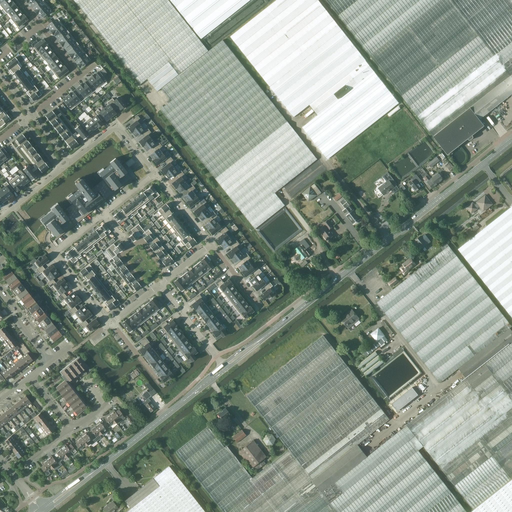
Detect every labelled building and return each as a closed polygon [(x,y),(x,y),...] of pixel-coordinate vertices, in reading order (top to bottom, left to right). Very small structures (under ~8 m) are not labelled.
[(11,0),(5,0),(0,4),(0,5),(3,9),(12,2),(11,0)] [(39,0),(31,6),(33,8),(34,10),(36,12),(46,4),(43,0),(39,0)] [(73,0),(140,85),(147,79),(157,91),(161,88),(172,101),(160,110),(255,229),(285,205),(275,193),(317,159),(223,40),(209,51),(167,0),(73,0)] [(169,0),(201,39),(250,0),(169,0)] [(276,0),(230,36),(270,87),(294,117),(309,105),(318,115),(302,127),(328,159),(399,103),(365,61),(366,60),(341,29),(318,0),(276,0)] [(484,126),(479,120),(470,108),(511,74),(511,0),(325,0),(448,155),(468,139),(469,141),(474,138),(472,136),(484,126)] [(3,9),(7,14),(16,7),(12,2),(3,9)] [(39,16),(41,18),(51,10),(46,4),(36,12),(37,14),(38,14),(39,16)] [(10,18),(20,11),(18,8),(17,8),(16,7),(7,14),(8,13),(11,17),(10,18)] [(10,18),(14,23),(24,15),(23,15),(21,14),(22,13),(20,11),(10,18)] [(27,20),(24,15),(14,23),(17,27),(19,30),(24,26),(23,23),(27,20)] [(58,18),(47,26),(50,30),(50,31),(52,33),(62,24),(58,18)] [(54,34),(57,38),(67,30),(62,24),(52,33),(53,35),(54,34)] [(57,38),(58,40),(60,42),(59,42),(61,44),(72,36),(67,30),(57,38)] [(63,46),(66,50),(76,42),(72,36),(61,44),(63,47),(63,46)] [(33,47),(36,52),(46,44),(43,39),(38,43),(36,40),(31,45),(33,47)] [(66,50),(68,52),(69,54),(70,56),(81,48),(76,42),(66,50)] [(46,44),(36,52),(40,56),(50,48),(48,46),(47,46),(46,44)] [(52,51),(50,48),(40,56),(43,61),(53,53),(51,52),(52,51)] [(72,58),(75,62),(86,54),(81,48),(70,56),(72,58)] [(47,65),(56,58),(53,53),(43,61),(44,61),(45,60),(48,64),(47,65)] [(75,62),(77,64),(80,68),(90,60),(86,54),(75,62)] [(5,65),(8,70),(18,62),(15,57),(5,65)] [(47,65),(51,70),(60,62),(58,59),(56,58),(47,65)] [(8,70),(12,74),(20,68),(17,64),(19,62),(18,62),(8,70)] [(54,74),(64,66),(63,67),(62,65),(63,64),(60,62),(51,70),(54,74)] [(68,71),(64,66),(54,74),(58,79),(60,77),(61,78),(63,75),(68,71)] [(12,74),(15,79),(24,72),(20,68),(12,74)] [(24,72),(15,79),(19,83),(29,75),(27,77),(24,72)] [(98,72),(94,75),(94,74),(92,76),(100,86),(106,82),(99,72),(98,72)] [(511,74),(470,108),(479,120),(511,94),(511,74)] [(19,83),(23,88),(33,80),(29,75),(19,83)] [(87,81),(94,91),(100,86),(92,76),(90,77),(90,78),(87,81)] [(23,88),(26,92),(34,86),(31,81),(33,80),(23,88)] [(94,91),(87,81),(86,81),(83,84),(82,84),(80,85),(89,96),(94,91)] [(75,90),(83,100),(89,96),(80,85),(78,87),(75,90)] [(26,92),(30,97),(38,90),(34,86),(26,92)] [(38,90),(30,97),(33,101),(41,95),(38,90)] [(83,100),(75,90),(75,91),(74,90),(71,93),(70,93),(68,94),(77,105),(83,100)] [(63,100),(71,110),(77,105),(68,94),(66,96),(67,96),(63,99),(63,100)] [(117,106),(118,107),(120,110),(125,106),(121,100),(122,100),(120,97),(119,97),(118,97),(114,101),(112,98),(109,100),(115,108),(117,106)] [(108,105),(104,108),(111,117),(116,113),(113,110),(115,108),(109,100),(106,103),(108,105)] [(74,139),(80,135),(74,129),(75,128),(60,109),(62,107),(60,109),(58,107),(61,105),(60,104),(52,111),(45,116),(50,123),(55,129),(61,136),(66,143),(71,149),(78,144),(74,139)] [(111,117),(104,108),(100,112),(98,109),(95,112),(102,121),(102,120),(101,119),(103,117),(106,121),(111,117)] [(10,119),(7,115),(0,120),(0,126),(0,127),(10,119)] [(90,118),(97,127),(98,127),(102,124),(101,123),(102,123),(96,116),(92,119),(90,117),(90,118)] [(131,133),(140,126),(136,121),(140,119),(138,116),(132,120),(134,123),(128,128),(131,133)] [(93,130),(97,127),(90,118),(86,121),(93,130)] [(89,133),(93,130),(86,121),(81,125),(89,133)] [(83,140),(88,136),(79,125),(75,128),(74,129),(80,135),(83,140)] [(143,130),(140,126),(131,133),(132,132),(133,134),(135,137),(135,136),(136,137),(142,132),(143,134),(149,130),(147,127),(143,130)] [(139,142),(142,146),(151,140),(147,135),(151,132),(149,130),(143,134),(145,137),(139,142)] [(33,172),(38,168),(41,173),(48,167),(43,161),(38,154),(33,147),(27,141),(22,134),(15,140),(7,146),(7,147),(10,145),(12,147),(9,149),(12,147),(27,166),(31,170),(33,172)] [(151,140),(142,146),(142,147),(143,146),(144,148),(146,151),(146,150),(147,151),(153,146),(154,148),(160,144),(158,141),(154,144),(151,140)] [(153,160),(162,154),(158,149),(162,146),(160,144),(154,148),(156,151),(150,155),(151,156),(150,156),(152,159),(153,158),(154,160),(153,160)] [(2,148),(0,149),(0,157),(3,161),(9,156),(2,148)] [(162,154),(153,160),(157,165),(164,160),(165,162),(171,158),(169,155),(165,158),(162,154)] [(437,157),(428,164),(431,167),(439,161),(437,157)] [(132,179),(126,172),(115,158),(110,162),(111,164),(99,174),(104,180),(90,190),(81,179),(75,184),(79,189),(68,198),(73,204),(63,212),(57,204),(51,209),(52,210),(41,220),(46,226),(47,225),(56,236),(58,239),(132,180),(132,179)] [(171,158),(165,162),(167,165),(161,170),(164,174),(173,168),(169,163),(173,160),(171,158)] [(33,172),(31,170),(27,166),(23,169),(31,180),(36,177),(33,172)] [(176,172),(173,168),(164,174),(165,175),(165,174),(166,176),(168,179),(168,178),(169,179),(175,174),(176,176),(182,172),(180,169),(176,172)] [(176,176),(178,179),(172,184),(175,188),(184,182),(180,177),(184,174),(182,172),(176,176)] [(17,175),(24,184),(29,181),(23,173),(19,177),(18,175),(17,175)] [(436,185),(439,182),(436,178),(438,176),(435,173),(433,174),(434,175),(431,179),(436,185)] [(413,180),(409,184),(415,192),(422,187),(417,181),(420,179),(416,174),(411,178),(413,180)] [(13,178),(20,187),(24,184),(17,175),(13,178)] [(429,184),(432,188),(436,185),(431,179),(429,180),(425,176),(423,179),(424,181),(423,181),(427,185),(429,184)] [(21,188),(20,187),(13,178),(9,182),(16,191),(17,191),(21,188)] [(388,180),(378,188),(383,194),(388,190),(389,191),(394,187),(397,191),(399,189),(395,185),(393,186),(388,180)] [(12,195),(11,193),(10,191),(12,189),(13,191),(6,182),(3,184),(5,187),(1,190),(8,199),(12,195)] [(187,186),(184,182),(175,188),(176,189),(176,188),(177,190),(179,192),(180,192),(186,188),(188,190),(193,186),(191,183),(187,186)] [(147,189),(155,199),(159,195),(151,186),(147,189)] [(188,190),(189,192),(183,197),(184,198),(183,198),(185,200),(186,200),(187,202),(186,202),(195,196),(191,191),(195,188),(193,186),(188,190)] [(308,202),(317,195),(310,187),(302,194),(308,202)] [(143,193),(149,201),(153,198),(155,199),(147,189),(143,193)] [(138,196),(145,204),(149,201),(143,193),(138,196)] [(479,207),(483,212),(492,205),(485,195),(476,202),(477,203),(475,205),(473,203),(466,207),(471,214),(477,209),(477,208),(479,207)] [(141,208),(145,204),(138,196),(134,199),(141,208)] [(186,202),(190,207),(197,202),(199,204),(204,200),(202,197),(199,200),(195,196),(186,202)] [(130,203),(138,212),(137,211),(141,208),(134,199),(130,203)] [(199,204),(200,206),(194,212),(197,216),(206,210),(202,205),(206,202),(204,200),(199,204)] [(133,216),(138,212),(130,203),(126,206),(133,216)] [(158,211),(161,215),(169,208),(166,204),(158,211)] [(350,205),(345,209),(342,211),(353,224),(360,219),(350,205)] [(122,209),(128,218),(132,214),(133,216),(126,206),(122,209)] [(511,206),(481,230),(479,232),(458,249),(511,317),(511,206)] [(161,215),(164,219),(173,213),(169,208),(161,215)] [(124,221),(128,218),(122,209),(117,213),(124,221)] [(210,214),(206,210),(197,216),(198,216),(200,218),(199,218),(201,220),(202,220),(208,216),(210,218),(215,214),(213,211),(210,214)] [(119,224),(124,221),(117,213),(113,216),(119,224)] [(164,219),(168,223),(176,217),(173,213),(164,219)] [(217,216),(215,214),(210,218),(211,220),(206,225),(205,226),(207,228),(208,228),(209,230),(208,230),(209,230),(217,223),(213,219),(217,216)] [(176,217),(168,223),(171,228),(179,221),(176,217)] [(319,230),(327,240),(333,235),(329,230),(333,227),(328,220),(324,223),(325,225),(319,230)] [(179,221),(171,228),(174,232),(173,233),(183,225),(179,221)] [(106,235),(110,232),(104,223),(99,227),(106,235)] [(217,223),(209,230),(212,235),(219,230),(221,232),(226,228),(224,225),(221,228),(217,223)] [(138,238),(137,238),(135,234),(138,232),(141,236),(145,232),(144,232),(138,224),(131,230),(133,233),(129,236),(133,242),(138,238)] [(183,225),(173,233),(176,237),(186,230),(183,225)] [(102,239),(106,235),(99,227),(95,230),(102,239)] [(222,234),(216,240),(220,244),(228,237),(225,233),(228,230),(226,228),(221,232),(222,234)] [(148,229),(144,232),(145,232),(147,236),(143,239),(147,243),(156,236),(154,237),(148,229)] [(97,242),(102,239),(95,230),(91,234),(97,242)] [(180,241),(180,242),(190,234),(186,230),(176,237),(177,237),(178,236),(181,240),(180,241)] [(93,245),(97,242),(91,234),(87,237),(94,247),(94,246),(93,245)] [(180,242),(183,246),(193,238),(190,234),(180,242)] [(424,242),(426,245),(430,242),(425,235),(421,238),(420,236),(416,240),(420,246),(424,242)] [(150,247),(153,251),(162,244),(156,236),(147,243),(151,240),(153,243),(150,247)] [(90,250),(94,247),(87,237),(82,240),(90,250)] [(220,244),(222,245),(221,246),(223,248),(224,248),(230,244),(232,246),(237,242),(235,239),(232,242),(228,237),(220,244)] [(193,238),(183,246),(185,245),(188,249),(196,242),(193,238)] [(86,253),(90,250),(82,240),(78,244),(86,253)] [(296,253),(293,256),(297,261),(300,258),(302,260),(308,255),(303,248),(306,246),(302,241),(299,243),(300,245),(294,250),(296,253)] [(239,244),(237,242),(232,246),(233,248),(227,254),(231,258),(239,251),(236,247),(239,244)] [(440,383),(458,368),(510,328),(511,326),(447,243),(441,248),(443,250),(376,302),(440,383)] [(86,253),(78,244),(74,247),(80,255),(84,252),(86,253)] [(116,255),(113,251),(116,249),(119,253),(124,249),(120,244),(116,247),(113,244),(106,250),(112,258),(116,255)] [(162,244),(153,251),(157,248),(160,251),(156,254),(159,259),(167,253),(161,245),(162,244)] [(76,258),(80,255),(74,247),(70,250),(77,260),(78,260),(76,258)] [(73,263),(77,260),(70,250),(65,254),(73,263)] [(231,258),(233,259),(232,260),(234,262),(235,262),(241,258),(243,260),(248,256),(246,253),(243,256),(239,251),(231,258)] [(173,261),(167,253),(159,259),(163,256),(166,259),(162,262),(166,267),(173,261)] [(38,272),(43,267),(41,265),(48,260),(44,255),(40,258),(36,260),(37,261),(34,263),(38,268),(36,269),(38,272)] [(250,258),(248,256),(243,260),(245,262),(239,267),(238,268),(240,270),(241,270),(242,271),(250,265),(247,261),(250,258)] [(201,262),(208,271),(213,267),(212,265),(212,264),(210,262),(209,262),(205,257),(201,261),(201,262)] [(115,269),(122,263),(119,258),(115,261),(112,258),(108,261),(115,269)] [(411,258),(403,265),(407,270),(415,264),(411,258)] [(204,274),(208,271),(201,262),(200,263),(199,262),(196,264),(204,274)] [(121,277),(128,271),(125,266),(121,269),(118,266),(122,263),(115,269),(121,277)] [(42,272),(45,277),(55,270),(55,269),(52,264),(45,270),(43,267),(38,272),(40,274),(42,272)] [(200,278),(204,274),(196,264),(194,266),(194,267),(192,268),(200,278)] [(93,269),(89,265),(80,272),(83,277),(93,269)] [(254,270),(250,265),(242,271),(241,272),(245,277),(252,272),(254,274),(259,269),(257,267),(254,270)] [(195,281),(200,278),(192,268),(188,272),(195,281)] [(25,288),(10,269),(1,276),(16,295),(14,297),(18,302),(20,300),(27,308),(24,310),(23,311),(24,312),(24,313),(25,313),(26,312),(29,310),(35,318),(32,320),(36,325),(39,323),(54,342),(62,335),(47,317),(49,315),(45,310),(43,312),(27,291),(29,290),(27,287),(26,287),(25,288)] [(93,269),(83,277),(86,281),(96,273),(93,269)] [(262,278),(259,274),(261,272),(259,269),(254,274),(255,276),(256,276),(251,280),(250,281),(249,282),(251,284),(252,284),(253,285),(262,278)] [(49,285),(54,281),(52,279),(58,274),(58,273),(56,271),(55,270),(45,277),(49,281),(47,283),(49,285)] [(131,274),(127,277),(125,274),(128,271),(121,277),(127,284),(135,278),(131,274)] [(220,271),(213,276),(216,279),(222,274),(220,271)] [(191,285),(195,281),(188,272),(186,273),(183,275),(191,285)] [(96,273),(86,281),(90,285),(98,279),(95,274),(96,273)] [(179,279),(187,288),(191,285),(183,275),(180,277),(181,278),(179,279)] [(395,277),(388,283),(391,286),(398,281),(395,277)] [(56,291),(66,283),(65,283),(66,283),(62,278),(56,283),(54,281),(49,285),(50,288),(53,286),(56,291)] [(127,284),(133,292),(141,286),(137,282),(133,285),(131,282),(135,279),(135,278),(127,284)] [(179,290),(180,290),(182,292),(187,288),(179,279),(179,278),(174,282),(178,287),(177,288),(179,290)] [(265,288),(270,284),(268,281),(266,283),(262,278),(253,285),(253,286),(256,291),(263,285),(265,288)] [(98,279),(90,285),(93,289),(101,283),(98,279)] [(218,288),(222,292),(231,285),(232,284),(228,280),(224,283),(220,279),(214,283),(218,288)] [(66,283),(56,291),(60,295),(57,297),(59,299),(65,295),(63,293),(69,288),(69,287),(67,285),(66,283)] [(93,289),(97,294),(105,287),(101,283),(93,289)] [(274,292),(270,288),(272,286),(270,284),(265,288),(267,290),(260,295),(264,300),(268,297),(268,298),(272,295),(271,294),(274,292)] [(222,292),(225,297),(235,289),(233,286),(233,287),(231,285),(222,292)] [(105,287),(97,294),(100,298),(110,290),(109,290),(108,291),(105,287)] [(235,289),(225,297),(229,301),(238,294),(237,292),(235,289)] [(113,294),(110,290),(100,298),(103,302),(113,294)] [(67,304),(76,297),(75,295),(73,292),(73,293),(72,292),(67,297),(65,295),(59,299),(61,301),(63,300),(67,304)] [(113,294),(103,302),(107,306),(116,299),(116,298),(115,300),(112,296),(113,295),(113,294)] [(238,294),(229,301),(233,306),(242,298),(238,294)] [(195,310),(203,303),(200,299),(201,297),(199,295),(194,299),(196,301),(191,305),(195,310)] [(70,313),(76,308),(74,306),(80,301),(77,296),(76,297),(67,304),(70,309),(68,310),(70,313)] [(149,303),(157,312),(162,308),(160,306),(161,305),(158,303),(154,298),(149,302),(149,303)] [(233,306),(236,310),(246,302),(244,300),(243,300),(242,298),(233,306)] [(116,306),(120,303),(116,299),(107,306),(110,311),(116,306)] [(236,310),(239,314),(249,307),(247,305),(248,305),(246,302),(236,310)] [(152,315),(157,312),(149,303),(148,304),(147,303),(145,305),(152,315)] [(207,308),(203,303),(195,310),(195,309),(197,311),(196,311),(198,314),(207,308)] [(148,319),(152,315),(145,305),(142,307),(142,308),(141,309),(148,319)] [(77,318),(87,310),(86,309),(86,308),(84,306),(83,306),(77,311),(76,308),(70,313),(72,315),(74,313),(77,318)] [(249,314),(253,311),(249,306),(249,307),(239,314),(243,319),(246,317),(246,318),(250,315),(249,314)] [(198,314),(200,317),(201,316),(202,318),(210,312),(207,308),(198,314)] [(136,313),(143,322),(148,319),(141,309),(136,313)] [(87,310),(77,318),(81,322),(79,324),(81,326),(86,322),(85,320),(91,315),(87,310)] [(340,318),(346,326),(348,328),(358,320),(357,319),(358,319),(352,310),(340,318)] [(214,316),(210,312),(202,318),(206,323),(214,316)] [(131,316),(139,326),(143,322),(136,313),(134,314),(131,316)] [(135,329),(139,326),(131,316),(129,318),(129,319),(127,320),(135,329)] [(214,316),(206,323),(207,324),(207,325),(209,328),(217,321),(214,316)] [(85,327),(89,332),(91,330),(91,331),(95,328),(94,327),(99,324),(95,319),(88,324),(86,322),(81,326),(83,329),(85,327)] [(130,333),(135,329),(127,320),(127,319),(122,323),(126,328),(125,329),(127,331),(128,331),(130,333)] [(167,331),(176,325),(172,320),(168,324),(166,321),(160,326),(162,328),(164,327),(167,331)] [(221,325),(217,321),(209,328),(211,330),(212,330),(213,331),(212,332),(221,325)] [(176,325),(167,331),(171,336),(179,329),(177,326),(177,327),(175,325),(176,325)] [(224,330),(221,325),(212,332),(216,337),(220,334),(223,337),(226,334),(224,331),(224,330)] [(371,334),(376,342),(370,346),(374,351),(388,340),(378,328),(371,334)] [(466,378),(511,342),(511,331),(510,328),(458,368),(466,378)] [(179,329),(171,336),(174,340),(182,334),(181,332),(179,329)] [(10,336),(7,331),(0,336),(0,338),(3,341),(10,336)] [(186,339),(182,334),(174,340),(178,345),(186,339)] [(423,447),(473,510),(511,479),(511,342),(466,378),(407,425),(401,430),(367,457),(322,493),(312,481),(358,445),(361,449),(363,448),(359,443),(390,419),(324,335),(247,396),(289,450),(253,478),(227,445),(225,447),(209,426),(176,452),(223,511),(466,511),(418,451),(423,447)] [(13,340),(10,336),(3,341),(6,346),(13,340)] [(142,355),(151,348),(147,344),(149,342),(145,338),(140,342),(143,347),(139,350),(142,355)] [(186,339),(178,345),(181,349),(190,343),(188,340),(187,340),(186,339)] [(9,350),(17,344),(13,340),(6,346),(9,350)] [(190,343),(181,349),(185,354),(194,347),(193,347),(191,346),(192,345),(190,343)] [(197,352),(194,347),(185,354),(189,358),(190,358),(192,361),(196,358),(193,355),(197,352)] [(154,353),(151,348),(142,355),(143,355),(144,356),(144,357),(146,359),(154,353)] [(365,357),(372,352),(369,348),(362,353),(365,357)] [(366,376),(384,363),(375,351),(357,365),(366,376)] [(22,356),(28,363),(32,360),(27,353),(22,356)] [(146,359),(148,362),(149,362),(150,363),(158,357),(154,353),(146,359)] [(18,359),(24,367),(28,363),(22,356),(18,359)] [(63,374),(62,375),(61,376),(61,377),(62,376),(63,378),(64,380),(55,387),(65,400),(61,404),(63,406),(67,403),(73,409),(68,413),(70,415),(75,412),(77,415),(87,408),(88,407),(68,382),(72,379),(75,383),(78,381),(75,377),(81,371),(85,376),(87,374),(84,370),(87,367),(79,356),(60,371),(63,374)] [(162,362),(158,357),(150,363),(154,368),(162,362)] [(14,363),(20,370),(24,367),(18,359),(14,363)] [(154,368),(155,370),(157,373),(165,366),(162,362),(154,368)] [(10,366),(15,373),(20,370),(14,363),(10,366)] [(5,369),(11,377),(15,373),(10,366),(5,369)] [(169,371),(165,366),(157,373),(159,375),(161,377),(160,377),(169,371)] [(1,373),(7,380),(11,377),(5,369),(1,373)] [(139,372),(136,369),(128,376),(131,379),(139,372)] [(169,371),(160,377),(164,382),(168,379),(168,380),(172,377),(171,376),(172,375),(169,371)] [(398,398),(391,404),(397,411),(404,406),(411,400),(418,395),(412,387),(405,393),(398,398)] [(144,404),(141,406),(145,412),(148,409),(150,412),(155,408),(151,403),(151,402),(148,398),(151,396),(147,390),(143,393),(143,394),(141,395),(145,401),(143,402),(144,404)] [(26,396),(21,399),(27,407),(31,403),(26,396)] [(21,399),(17,403),(23,410),(27,407),(21,399)] [(17,403),(13,406),(19,413),(23,410),(17,403)] [(13,406),(9,409),(14,417),(19,413),(13,406)] [(9,409),(4,413),(10,420),(14,417),(9,409)] [(226,417),(229,421),(232,418),(225,409),(218,414),(222,420),(226,417)] [(109,414),(116,423),(117,425),(126,418),(119,410),(115,413),(114,411),(109,414)] [(4,413),(0,416),(6,423),(10,420),(4,413)] [(43,418),(40,413),(33,419),(36,423),(43,418)] [(116,423),(109,414),(104,418),(107,421),(105,423),(108,428),(111,426),(113,424),(113,425),(116,423)] [(47,422),(43,418),(36,423),(40,428),(47,422)] [(50,426),(47,422),(40,428),(43,432),(50,426)] [(108,428),(105,423),(102,425),(100,422),(95,426),(102,434),(103,436),(108,432),(107,430),(108,428)] [(54,430),(50,426),(43,432),(46,436),(54,430)] [(102,434),(95,426),(90,429),(93,433),(91,434),(96,442),(101,438),(100,435),(102,434)] [(233,437),(237,442),(246,435),(242,430),(233,437)] [(96,442),(91,434),(88,436),(86,433),(81,437),(88,445),(90,443),(91,445),(96,442)] [(12,435),(5,441),(8,445),(15,440),(12,435)] [(275,441),(275,439),(274,438),(273,437),(271,436),(270,436),(269,436),(267,437),(267,438),(266,439),(266,440),(265,441),(266,442),(266,443),(267,445),(268,446),(269,446),(270,446),(272,446),(273,445),(274,445),(275,444),(275,443),(275,441)] [(88,445),(81,437),(76,440),(79,444),(76,446),(80,450),(83,448),(84,447),(85,447),(88,445)] [(19,444),(15,440),(8,445),(12,450),(19,444)] [(239,452),(251,468),(266,457),(254,441),(239,452)] [(19,444),(12,450),(15,454),(22,448),(19,444)] [(76,452),(70,444),(67,446),(65,444),(60,448),(67,457),(70,455),(72,453),(73,455),(76,452)] [(367,457),(361,449),(358,445),(312,481),(322,493),(367,457)] [(22,448),(15,454),(18,458),(26,452),(22,448)] [(67,457),(60,448),(56,452),(58,455),(56,457),(60,462),(63,460),(62,460),(64,458),(64,459),(67,457)] [(62,464),(60,462),(56,457),(54,459),(51,456),(46,459),(53,468),(56,466),(55,465),(56,465),(58,467),(62,464)] [(48,471),(50,469),(50,470),(53,468),(46,459),(42,463),(44,467),(42,469),(47,476),(50,474),(48,471)] [(131,509),(126,511),(204,511),(169,466),(153,479),(125,501),(131,509)] [(511,511),(511,479),(473,510),(470,511),(469,511),(511,511)] [(118,503),(115,505),(113,502),(103,509),(105,511),(112,511),(115,510),(117,511),(123,508),(118,503)]
